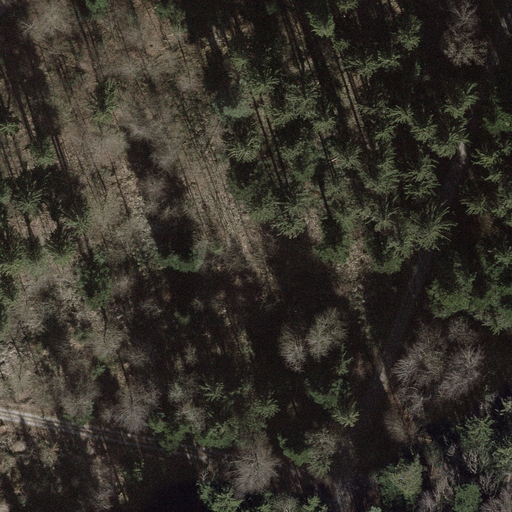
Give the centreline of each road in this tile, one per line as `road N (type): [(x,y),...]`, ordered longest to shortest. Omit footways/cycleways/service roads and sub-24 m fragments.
road 1 (track): [(343,511),(344,485),(507,0)]
road 2 (track): [(344,485),(0,414)]
